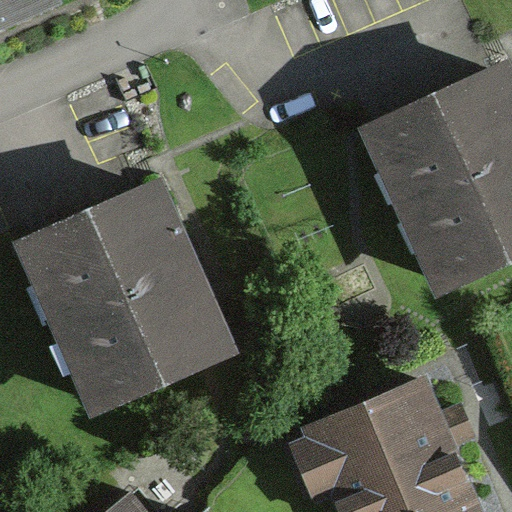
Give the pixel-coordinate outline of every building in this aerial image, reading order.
[(0,0),(0,45),(58,23),(49,0),(0,0)] [(511,273),(511,84),(509,77),(350,146),(423,313),(511,273)] [(238,365),(163,193),(11,258),(86,430),(238,365)] [(472,511),(431,400),(279,458),(275,491),(295,511),(472,511)] [(511,421),(495,428),(511,473),(511,421)] [(134,511),(124,499),(108,511),(134,511)]
